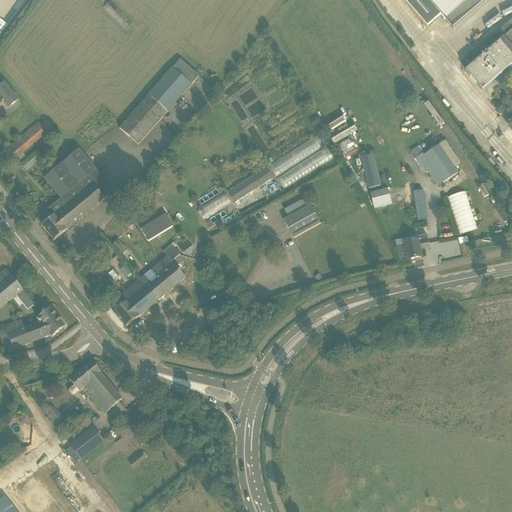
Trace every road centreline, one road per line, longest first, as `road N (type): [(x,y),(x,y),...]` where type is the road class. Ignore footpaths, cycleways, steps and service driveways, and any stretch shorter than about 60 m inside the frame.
road 1 (tertiary): [(254,405),(286,347),(332,309),(511,268)]
road 2 (tertiary): [(254,405),(163,379),(100,337)]
road 3 (tertiary): [(100,337),(0,216)]
